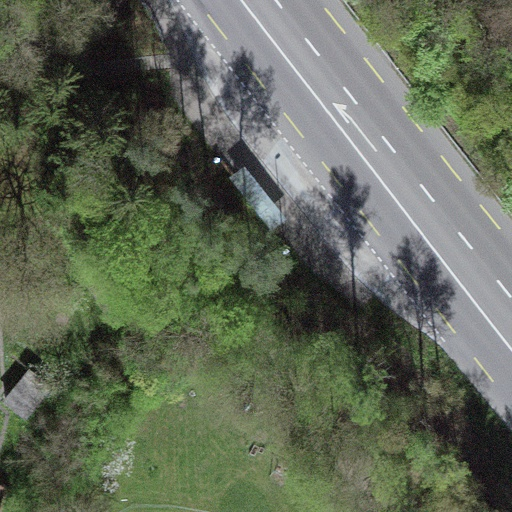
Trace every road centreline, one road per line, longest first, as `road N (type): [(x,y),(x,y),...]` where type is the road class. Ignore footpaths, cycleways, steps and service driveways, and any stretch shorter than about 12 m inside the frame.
road 1 (secondary): [(511,301),(261,0)]
road 2 (track): [(125,0),(0,59)]
